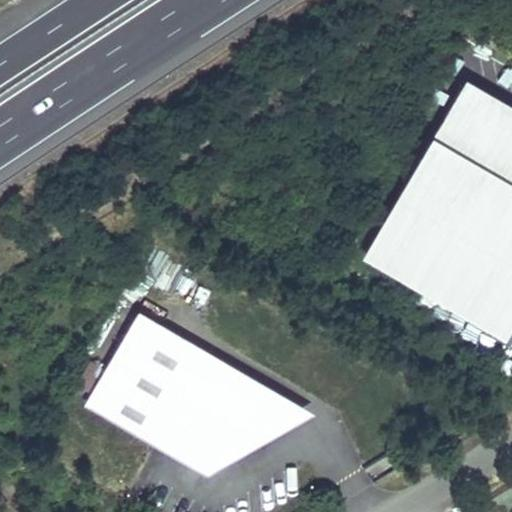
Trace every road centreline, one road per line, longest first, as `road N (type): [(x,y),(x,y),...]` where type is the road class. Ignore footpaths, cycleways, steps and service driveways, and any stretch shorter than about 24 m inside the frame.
road 1 (motorway): [(0,129),(196,0)]
road 2 (unclassified): [(385,511),(511,435)]
